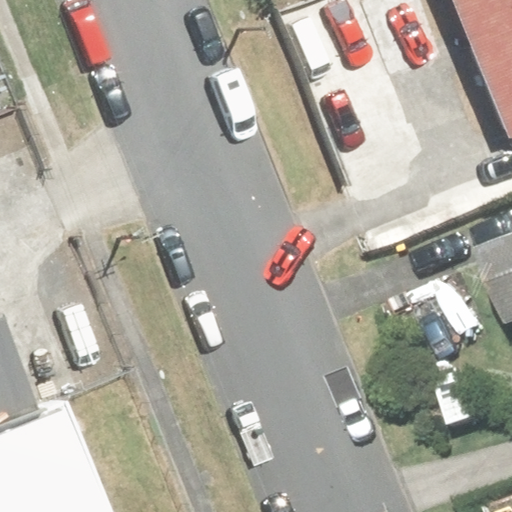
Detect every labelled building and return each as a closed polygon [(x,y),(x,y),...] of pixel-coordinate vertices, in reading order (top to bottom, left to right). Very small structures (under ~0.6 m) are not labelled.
[(429,0),(352,0),(386,83),(452,57),(429,0)] [(511,137),(511,0),(444,0),(500,142),(511,137)] [(511,237),(490,246),(511,302),(511,237)] [(0,417),(23,409),(0,354),(0,417)] [(23,409),(0,417),(0,511),(94,511),(49,398),(23,409)]
